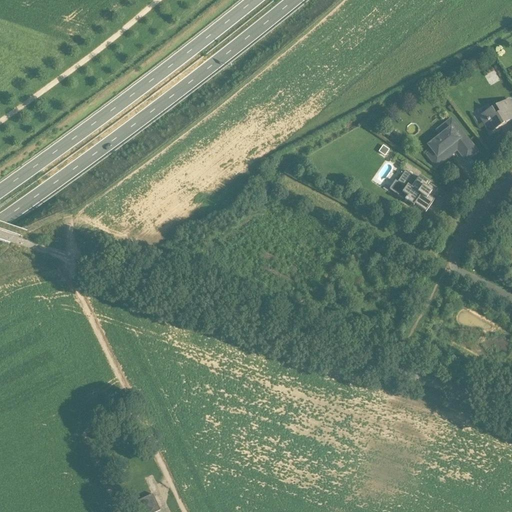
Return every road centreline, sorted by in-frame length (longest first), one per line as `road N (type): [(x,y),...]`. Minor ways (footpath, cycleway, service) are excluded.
road 1 (unclassified): [(511,409),(67,256)]
road 2 (trunk): [(0,222),(294,0)]
road 3 (trunk): [(254,0),(0,191)]
road 4 (track): [(0,120),(158,0)]
road 5 (residential): [(511,299),(452,268),(456,249),(511,178)]
